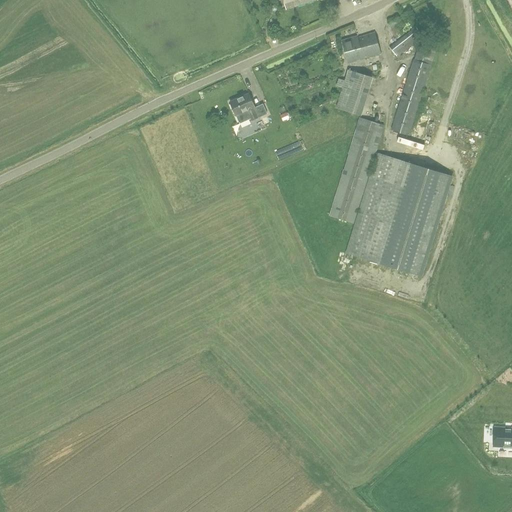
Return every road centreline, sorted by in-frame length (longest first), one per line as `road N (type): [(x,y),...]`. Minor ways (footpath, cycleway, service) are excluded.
road 1 (unclassified): [(0,180),(391,0)]
road 2 (unknown): [(468,0),(471,45),(436,152)]
